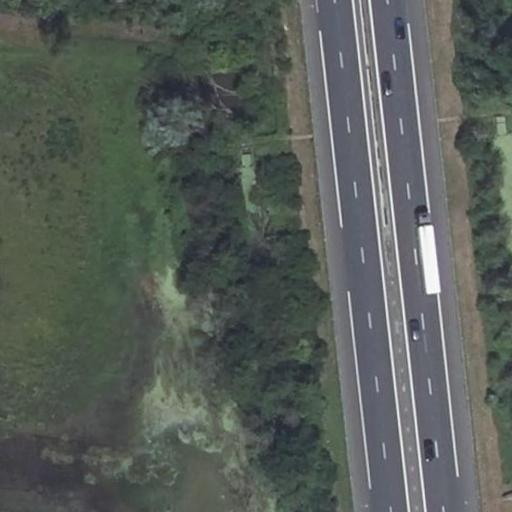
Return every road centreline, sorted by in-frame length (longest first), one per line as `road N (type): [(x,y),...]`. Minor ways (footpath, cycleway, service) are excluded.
road 1 (motorway): [(335,0),(391,511)]
road 2 (motorway): [(443,511),(388,0)]
road 3 (track): [(0,22),(236,30)]
